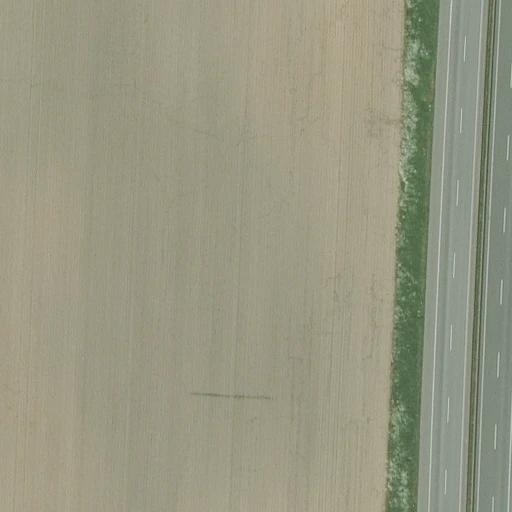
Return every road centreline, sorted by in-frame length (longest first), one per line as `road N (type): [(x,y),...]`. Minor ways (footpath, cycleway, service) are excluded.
road 1 (motorway): [(462,0),(436,511)]
road 2 (motorway): [(496,511),(511,135)]
